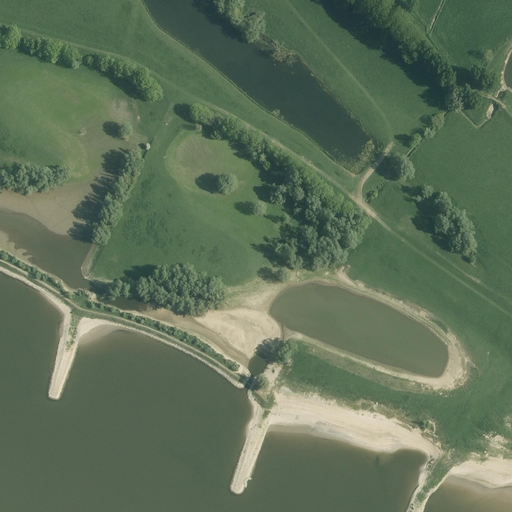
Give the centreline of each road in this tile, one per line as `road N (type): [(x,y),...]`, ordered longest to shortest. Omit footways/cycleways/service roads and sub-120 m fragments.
road 1 (track): [(385,0),(469,90),(511,116)]
road 2 (track): [(511,314),(372,212)]
road 3 (track): [(511,320),(454,452)]
